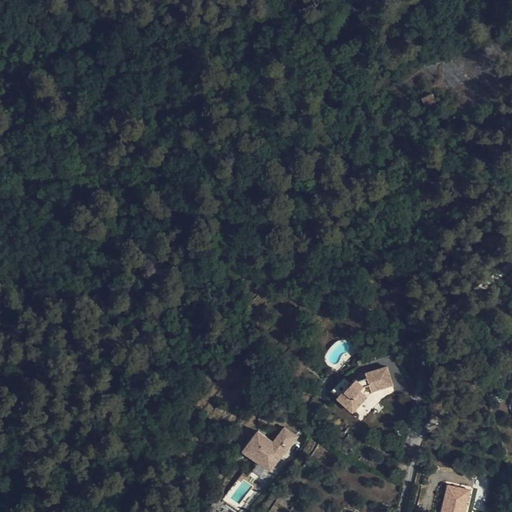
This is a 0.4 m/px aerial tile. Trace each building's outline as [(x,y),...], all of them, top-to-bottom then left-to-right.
[(465,86),(454,79),(448,91),(459,96),(465,86)] [(350,376),(333,393),(348,407),(363,392),(356,385),(365,380),(367,387),(388,381),(384,363),(362,368),(363,373),(350,376)] [(378,391),(380,396),(394,392),(392,386),(378,391)] [(280,437),(291,447),(301,436),(290,426),(280,437)] [(264,428),(247,446),(272,469),(289,450),(278,440),(264,428)] [(280,437),(278,440),(289,450),(291,447),(280,437)] [(468,511),(473,490),(448,485),(441,511),(468,511)]
